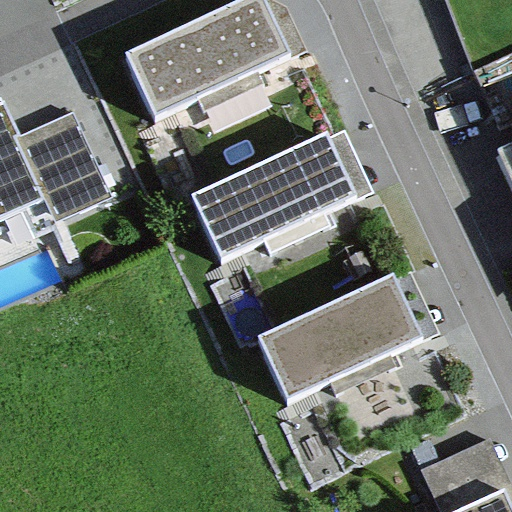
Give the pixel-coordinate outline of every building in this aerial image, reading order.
[(262,3),(128,63),(156,124),(289,64),(262,3)] [(126,60),(100,71),(130,144),(156,133),(126,60)] [(0,109),(0,245),(107,196),(71,120),(17,146),(0,109)] [(326,143),(193,209),(223,269),(356,203),(326,143)] [(395,287),(261,350),(289,410),(423,347),(395,287)] [(511,511),(487,453),(399,491),(408,511),(511,511)]
